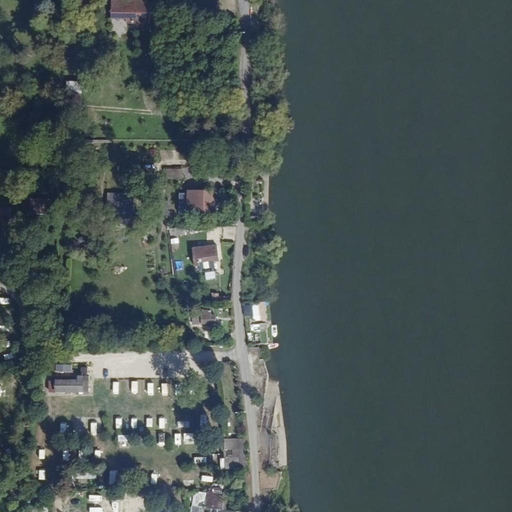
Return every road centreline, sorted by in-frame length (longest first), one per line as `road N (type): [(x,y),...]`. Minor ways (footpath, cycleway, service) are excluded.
road 1 (unclassified): [(242,0),(237,303),(255,511)]
road 2 (unknown): [(242,341),(52,359),(38,349),(23,302),(0,295)]
road 3 (unknown): [(244,151),(96,150)]
